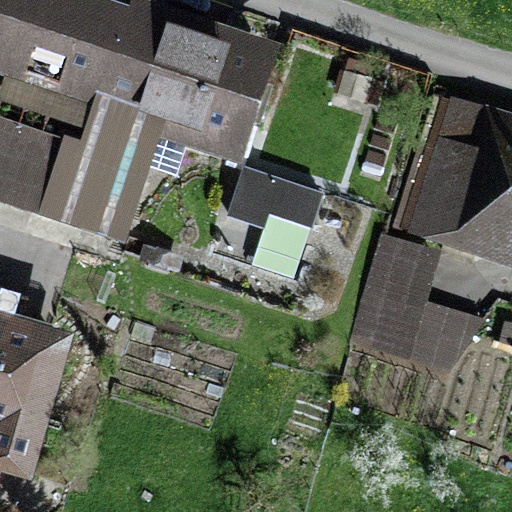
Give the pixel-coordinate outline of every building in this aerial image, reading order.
[(187,136),(191,123),(233,138),(259,63),(68,0),(0,0),(0,192),(113,231),(141,149),(148,152),(157,126),(187,136)] [(476,249),(485,223),(511,231),(511,116),(455,100),(418,230),(476,249)] [(245,168),(229,216),(263,227),(268,213),(310,227),(321,194),(245,168)] [(381,240),(352,341),(448,370),(483,321),(417,301),(430,257),(381,240)] [(0,454),(23,461),(58,339),(11,325),(20,291),(1,286),(0,290),(0,454)]
